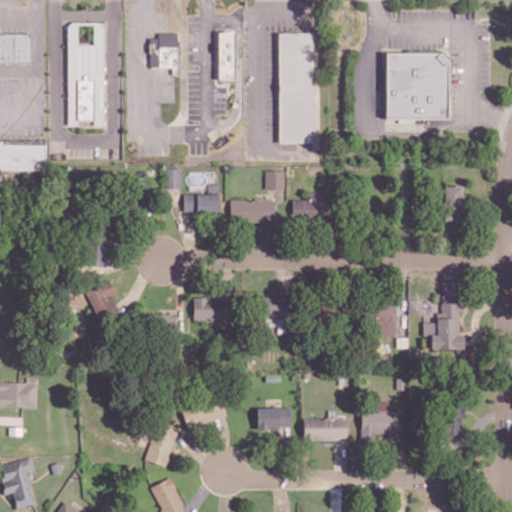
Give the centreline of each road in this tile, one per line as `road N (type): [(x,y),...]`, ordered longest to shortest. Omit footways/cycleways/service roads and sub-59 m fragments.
road 1 (residential): [(507,511),(503,261),(511,143)]
road 2 (residential): [(503,261),(162,261)]
road 3 (residential): [(507,480),(246,481),(223,471)]
